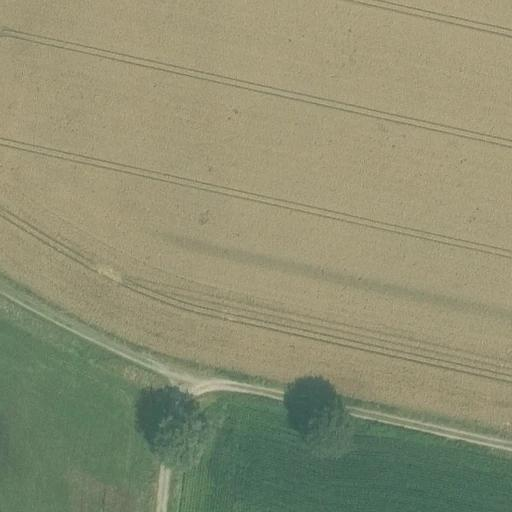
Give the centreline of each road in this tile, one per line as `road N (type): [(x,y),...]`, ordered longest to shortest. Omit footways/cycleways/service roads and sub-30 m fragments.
road 1 (track): [(181,377),(511,449)]
road 2 (track): [(181,377),(0,288)]
road 3 (track): [(163,511),(181,377)]
